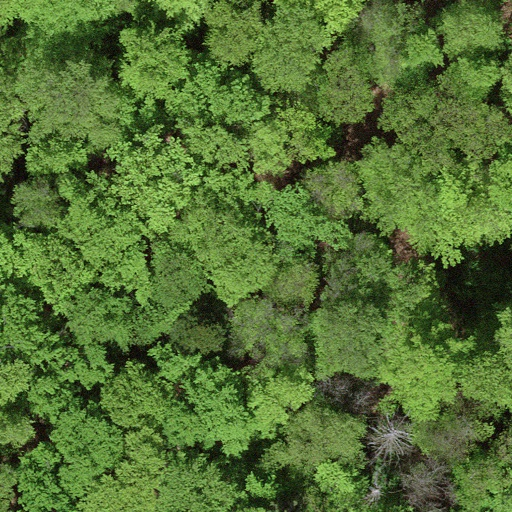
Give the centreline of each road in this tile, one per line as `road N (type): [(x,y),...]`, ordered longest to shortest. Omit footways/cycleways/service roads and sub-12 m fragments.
road 1 (track): [(0,86),(248,290),(439,339)]
road 2 (track): [(479,0),(437,66),(418,120),(413,233),(439,339)]
road 3 (track): [(439,339),(511,450)]
